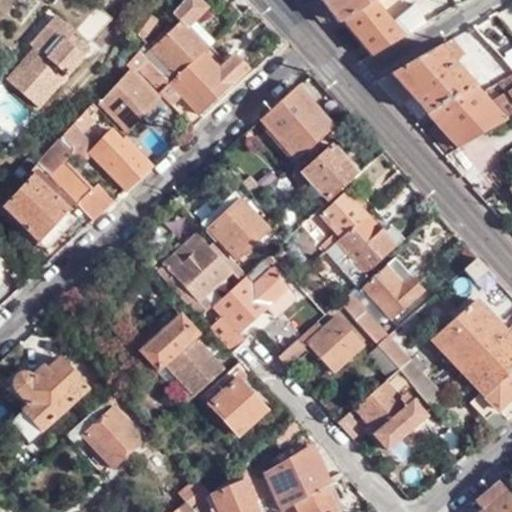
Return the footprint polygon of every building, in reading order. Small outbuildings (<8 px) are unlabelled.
[(205,8),(197,0),(186,0),(172,16),(180,24),(151,52),(174,76),(210,46),(214,42),(204,31),(216,19),(211,13),(199,25),(193,20),(205,8)] [(342,20),(372,2),(374,0),(319,0),(337,22),(342,20)] [(372,56),(427,23),(414,2),(391,23),(372,2),(342,20),(372,56)] [(98,12),(74,40),(87,51),(111,24),(98,12)] [(160,22),(149,12),(133,27),(130,25),(117,36),(122,41),(134,30),(143,39),(160,22)] [(71,42),(74,40),(54,23),(29,52),(32,56),(6,87),(41,116),(85,64),(83,63),(66,48),(71,42)] [(471,85),(423,113),(454,148),(484,132),(511,115),(511,51),(497,33),(485,40),(473,26),(454,36),(461,43),(468,40),(493,66),(503,79),(479,94),(471,85)] [(450,39),(437,47),(452,64),(464,55),(450,39)] [(88,57),(71,42),(66,48),(83,63),(88,57)] [(148,51),(144,46),(126,66),(131,70),(136,65),(161,87),(167,82),(143,56),(148,51)] [(210,46),(174,76),(167,82),(161,87),(158,91),(170,104),(181,95),(198,113),(255,63),(240,46),(224,61),(210,46)] [(437,47),(389,75),(423,113),(471,85),(468,82),(452,64),(437,47)] [(468,82),(471,85),(479,94),(503,79),(493,66),(468,82)] [(147,122),(158,119),(165,105),(130,71),(100,103),(127,128),(136,118),(147,122)] [(296,85),(258,121),(295,161),(333,128),(296,85)] [(95,111),(90,106),(85,111),(89,115),(95,111)] [(79,119),(87,126),(94,119),(89,115),(85,111),(79,119)] [(92,221),(114,200),(98,183),(92,188),(66,159),(74,153),(85,156),(90,151),(96,146),(83,132),(87,126),(79,119),(38,162),(60,185),(92,221)] [(125,189),(151,166),(126,139),(122,142),(112,131),(96,146),(90,151),(125,189)] [(307,168),(333,196),(363,167),(339,139),(307,168)] [(56,189),(60,185),(38,162),(29,173),(32,176),(12,195),(5,203),(48,251),(55,246),(52,242),(77,217),(43,180),(46,177),(56,189)] [(416,193),(405,180),(374,208),(385,220),(416,193)] [(0,197),(5,203),(12,195),(10,193),(0,187),(0,197)] [(325,253),(366,216),(345,192),(317,216),(333,235),(312,254),(317,260),(325,253)] [(197,226),(213,244),(231,263),(265,232),(230,195),(218,206),(208,194),(200,201),(212,211),(197,226)] [(178,196),(173,201),(177,206),(182,202),(178,196)] [(383,234),(366,216),(325,253),(356,288),(366,278),(364,275),(402,240),(391,227),(383,234)] [(426,223),(401,246),(416,263),(441,240),(426,223)] [(172,277),(163,284),(198,320),(222,298),(219,294),(208,304),(204,299),(231,273),(240,283),(245,277),(231,263),(213,244),(208,249),(196,236),(163,267),(172,277)] [(486,269),(474,257),(462,269),(474,282),(486,269)] [(423,293),(394,261),(360,291),(388,324),(423,293)] [(222,298),(198,320),(230,355),(245,344),(236,335),(285,291),(274,280),(278,275),(271,269),(268,272),(259,263),(245,277),(240,283),(222,298)] [(511,316),(511,298),(486,269),(474,282),(469,286),(503,324),(511,316)] [(375,350),(386,339),(346,296),(335,306),(375,350)] [(459,376),(505,333),(475,301),(429,343),(459,376)] [(127,345),(137,355),(178,318),(169,308),(127,345)] [(178,318),(137,355),(165,387),(173,380),(185,395),(178,401),(183,407),(220,373),(191,341),(195,337),(178,318)] [(276,361),(287,374),(306,355),(302,350),(306,347),(330,374),(359,349),(333,320),(319,332),(314,327),(276,361)] [(511,339),(505,333),(459,376),(477,394),(467,404),(493,432),(511,415),(511,339)] [(409,363),(387,338),(386,339),(375,350),(394,371),(408,387),(425,371),(415,359),(409,363)] [(19,415),(38,435),(85,392),(58,362),(46,373),(40,369),(9,399),(22,413),(19,415)] [(249,374),(239,364),(197,403),(204,410),(207,410),(235,439),(263,414),(232,380),(236,377),(240,381),(249,374)] [(379,384),(351,410),(373,432),(369,436),(384,451),(422,416),(408,399),(400,406),(379,384)] [(116,393),(65,439),(74,448),(84,440),(111,469),(139,443),(111,413),(124,401),(116,393)] [(27,446),(38,435),(19,415),(8,426),(27,446)] [(335,425),(354,445),(364,435),(345,415),(335,425)] [(305,433),(292,420),(271,441),(283,453),(305,433)] [(290,463),(255,483),(263,501),(267,511),(283,511),(284,511),(293,506),(325,488),(311,450),(296,459),(293,455),(288,458),(290,463)] [(255,483),(247,464),(212,496),(195,511),(253,511),(251,506),(263,501),(255,483)] [(511,511),(511,496),(498,480),(475,501),(482,509),(479,511),(511,511)] [(207,490),(200,482),(181,500),(187,508),(207,490)] [(333,511),(325,488),(293,506),(294,511),(333,511)]
